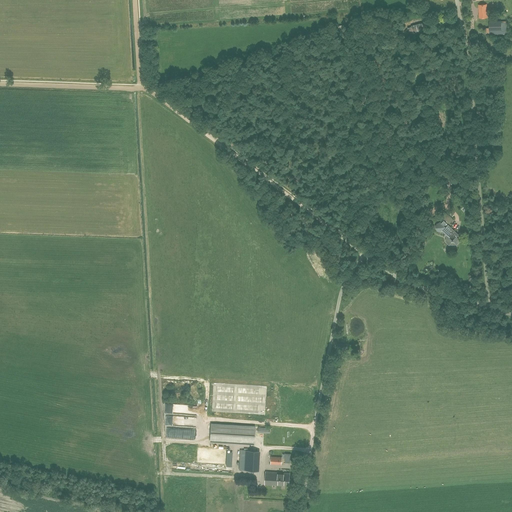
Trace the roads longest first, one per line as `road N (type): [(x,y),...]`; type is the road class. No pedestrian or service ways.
road 1 (unclassified): [(488,307),(457,0)]
road 2 (track): [(140,88),(365,255)]
road 3 (unclassified): [(302,511),(340,294),(365,255)]
road 4 (track): [(0,83),(140,88)]
road 5 (unclassified): [(488,307),(409,283),(365,255)]
